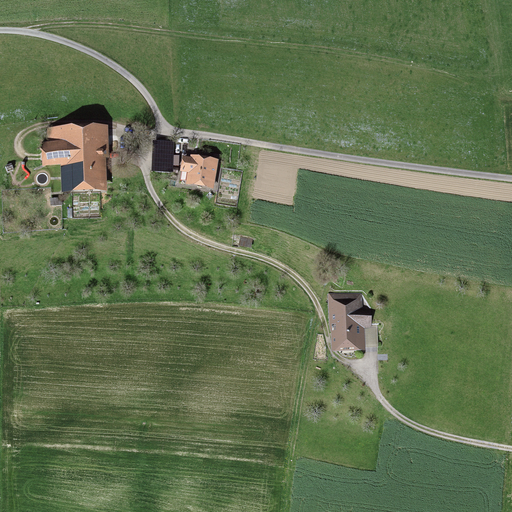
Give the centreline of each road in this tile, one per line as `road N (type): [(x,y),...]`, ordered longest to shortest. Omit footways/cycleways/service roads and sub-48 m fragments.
road 1 (unclassified): [(511,178),(162,127),(145,92),(110,63),(52,37),(0,30)]
road 2 (track): [(511,450),(437,437),(405,421),(333,355),(306,287),(276,265),(185,234),(161,210),(143,169),(143,151),(162,127)]
